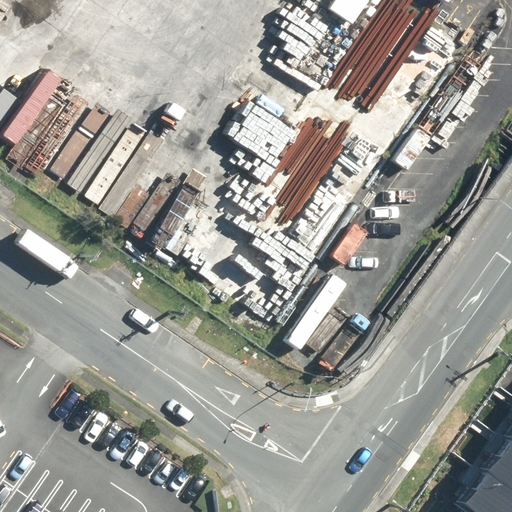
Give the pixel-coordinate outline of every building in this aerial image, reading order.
[(0,0),(0,139),(179,264),(362,0),(0,0)] [(211,326),(235,342),(251,319),(262,326),(463,38),(408,0),(362,0),(179,264),(229,299),(211,326)] [(511,420),(500,436),(511,445),(511,420)] [(511,445),(500,436),(476,469),(511,494),(511,445)] [(511,511),(511,494),(476,469),(453,501),(468,511),(511,511)]
